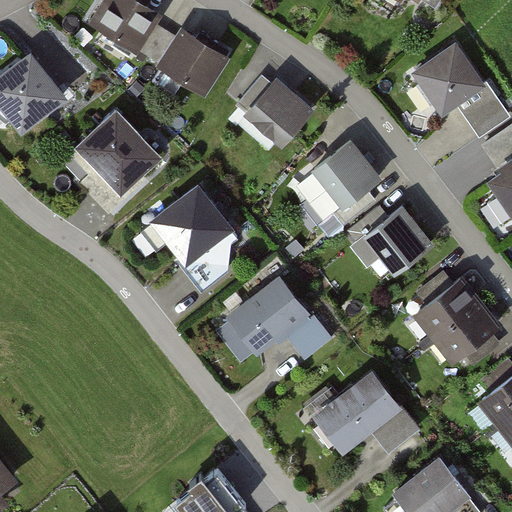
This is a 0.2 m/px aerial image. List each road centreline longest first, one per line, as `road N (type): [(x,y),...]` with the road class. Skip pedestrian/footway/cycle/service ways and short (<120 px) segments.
road 1 (residential): [(305,511),(131,291),(0,179)]
road 2 (residential): [(511,284),(345,83),(221,0)]
